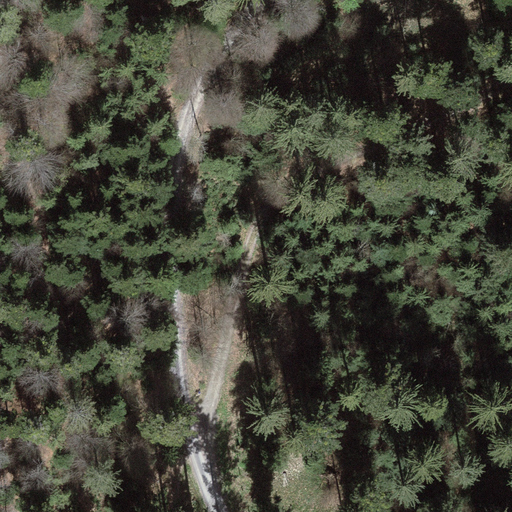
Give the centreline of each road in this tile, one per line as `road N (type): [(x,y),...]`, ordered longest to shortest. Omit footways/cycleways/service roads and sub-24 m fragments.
road 1 (track): [(176,511),(180,463),(191,456),(273,201),(297,181),(511,79)]
road 2 (track): [(256,0),(192,106),(171,203),(182,416),(191,456),(220,511)]
